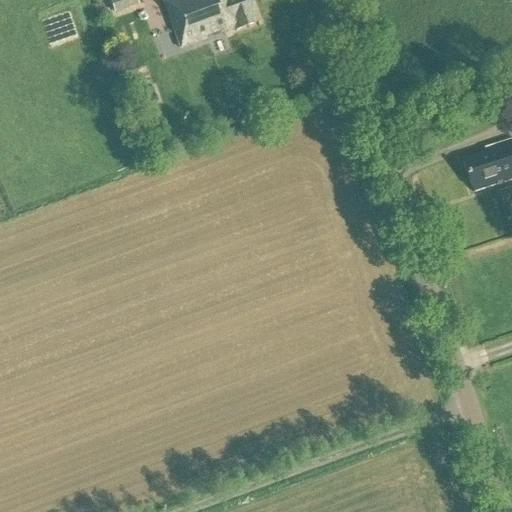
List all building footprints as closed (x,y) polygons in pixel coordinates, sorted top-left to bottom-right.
[(108,0),(114,15),(137,7),(134,0),(108,0)] [(257,24),(248,0),(231,0),(225,2),(224,0),(174,0),(163,5),(181,51),(234,31),(235,33),(257,24)] [(135,82),(147,111),(166,104),(154,74),(135,82)] [(484,153),(461,161),(471,194),(511,180),(511,140),(483,150),(484,153)] [(511,189),(497,194),(501,208),(511,204),(511,189)]
